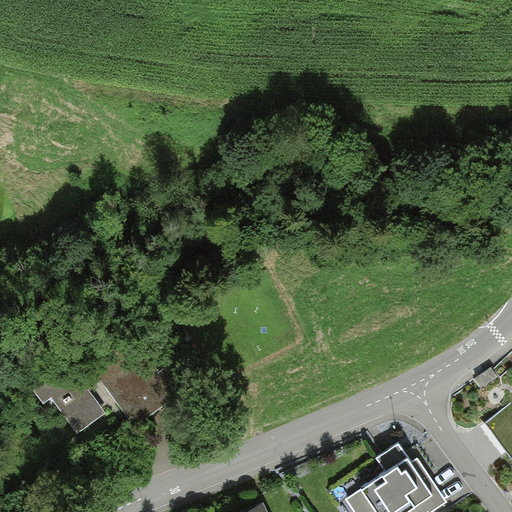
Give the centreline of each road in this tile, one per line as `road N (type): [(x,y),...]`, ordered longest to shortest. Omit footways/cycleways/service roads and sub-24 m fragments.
road 1 (residential): [(126,511),(411,387)]
road 2 (residential): [(504,511),(411,387)]
